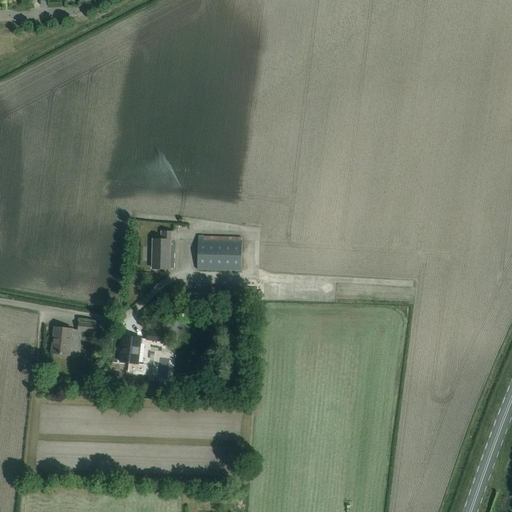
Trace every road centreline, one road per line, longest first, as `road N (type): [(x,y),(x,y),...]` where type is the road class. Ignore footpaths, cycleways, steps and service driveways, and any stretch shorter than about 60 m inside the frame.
road 1 (unclassified): [(252,279),(178,277),(125,322),(0,303)]
road 2 (secondary): [(470,511),(511,398)]
